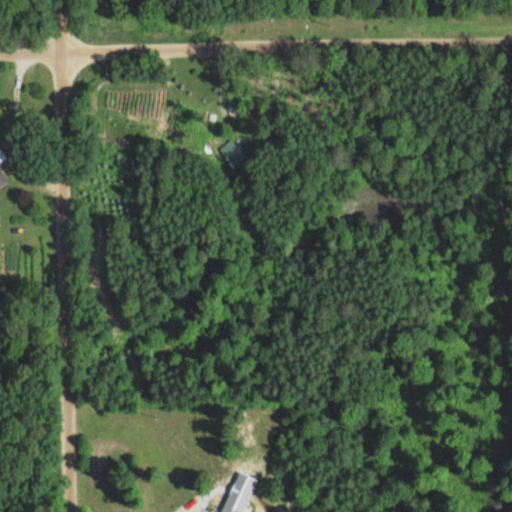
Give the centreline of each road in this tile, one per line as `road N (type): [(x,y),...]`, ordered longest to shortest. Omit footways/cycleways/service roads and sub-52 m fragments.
road 1 (residential): [(0,42),(234,49),(511,44)]
road 2 (residential): [(63,511),(57,0)]
